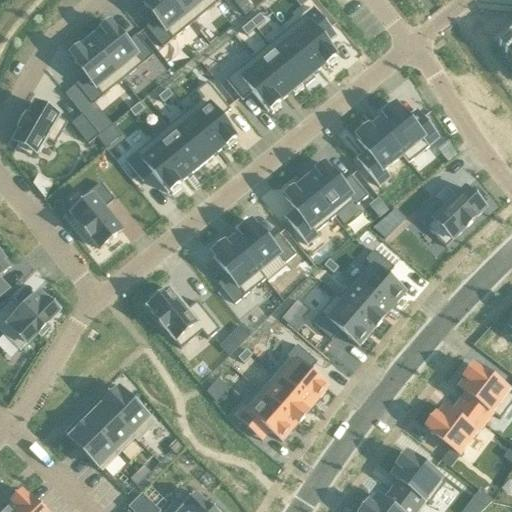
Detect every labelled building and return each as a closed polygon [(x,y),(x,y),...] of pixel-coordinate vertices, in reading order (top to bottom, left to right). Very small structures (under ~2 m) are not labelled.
[(140,0),(141,1),(140,1),(156,21),(146,29),(163,49),(193,25),(172,0),(140,0)] [(172,0),(193,25),(223,0),(222,0),(172,0)] [(293,0),(300,8),(310,0),(293,0)] [(313,10),(286,32),(319,72),(325,67),(326,67),(328,70),(337,63),(335,60),(335,59),(336,58),(326,46),(335,39),(336,38),(335,37),(330,30),(313,10)] [(260,15),(251,23),(256,29),(265,21),(260,15)] [(251,23),(241,30),(246,36),(256,29),(251,23)] [(98,29),(87,38),(123,82),(153,57),(136,37),(126,45),(110,25),(109,26),(101,32),(98,29)] [(286,32),(269,46),(302,86),(303,85),(306,88),(314,81),(312,78),(319,72),(286,32)] [(76,86),(65,95),(82,115),(92,107),(123,82),(87,38),(76,48),(78,51),(70,57),(71,58),(70,58),(86,78),(76,86)] [(269,46),(253,59),(285,99),(292,94),(295,97),(303,90),(301,87),(302,86),(269,46)] [(253,59),(225,81),(242,102),(252,94),(268,114),(269,112),(269,113),(270,112),(272,115),(281,108),(279,105),(285,99),(253,59)] [(202,100),(186,113),(219,153),(225,148),(226,148),(228,151),(237,144),(235,141),(235,140),(236,139),(220,120),(230,112),(207,84),(196,93),(202,100)] [(167,90),(158,98),(163,104),(173,97),(167,90)] [(19,132),(13,143),(18,146),(16,150),(30,158),(33,154),(38,157),(46,142),(55,146),(68,124),(34,105),(27,118),(19,132)] [(139,105),(130,112),(135,118),(144,111),(139,105)] [(384,119),(377,124),(403,157),(409,165),(439,140),(423,119),(418,113),(417,112),(415,113),(407,120),(397,108),(396,108),(395,107),(382,117),(384,119)] [(186,113),(170,127),(202,167),(219,153),(186,113)] [(83,116),(72,125),(88,146),(99,137),(83,116)] [(368,129),(356,139),(357,140),(356,141),(366,153),(356,161),(363,168),(379,189),(390,180),(384,172),(403,157),(377,124),(370,130),(368,129)] [(170,127),(153,141),(185,181),(202,167),(170,127)] [(153,141),(126,163),(142,183),(152,175),(168,195),(169,194),(170,194),(172,197),(181,190),(179,187),(179,186),(185,181),(153,141)] [(447,163),(456,156),(449,143),(438,151),(447,163)] [(313,170),(302,179),(334,219),(354,203),(357,206),(367,198),(351,178),(341,186),(325,166),(324,167),(316,173),(313,170)] [(285,199),(284,199),(300,219),(291,227),(307,247),(318,238),(315,235),(334,219),(302,179),(291,188),(293,192),(285,198),(285,199)] [(101,185),(68,212),(81,228),(91,240),(100,251),(122,233),(104,211),(114,202),(101,185)] [(435,200),(416,219),(446,249),(464,231),(476,220),(475,220),(485,210),(465,190),(445,210),(435,200)] [(240,236),(233,241),(259,274),(260,273),(279,258),(285,265),(295,257),(279,236),(269,244),(253,225),(252,226),(251,224),(238,234),(240,236)] [(220,244),(212,252),(214,254),(212,255),(213,257),(212,258),(228,277),(219,285),(235,306),(266,281),(260,273),(259,274),(233,241),(226,247),(224,245),(222,247),(220,244)] [(369,265),(354,283),(389,313),(405,295),(386,279),(394,269),(374,252),(366,262),(369,265)] [(0,256),(0,298),(2,296),(8,290),(0,281),(0,278),(9,269),(2,261),(4,260),(0,256)] [(329,261),(324,267),(333,275),(338,269),(329,261)] [(340,299),(339,300),(374,331),(384,320),(389,313),(354,283),(340,299)] [(152,306),(147,310),(155,318),(154,319),(165,332),(166,332),(181,351),(202,334),(208,341),(220,331),(197,303),(186,312),(170,292),(165,295),(162,292),(149,302),(152,306)] [(10,305),(0,314),(0,332),(20,352),(38,335),(41,338),(51,329),(48,325),(58,314),(61,310),(51,300),(47,303),(39,295),(20,314),(10,305)] [(336,296),(312,324),(331,342),(340,332),(359,349),(374,331),(339,300),(340,299),(336,296)] [(251,337),(240,327),(230,337),(239,346),(240,347),(251,337)] [(297,347),(273,374),(312,408),(328,391),(309,374),(317,364),(297,347)] [(246,351),(238,360),(243,365),(252,357),(246,351)] [(465,381),(459,389),(469,397),(461,407),(484,425),(492,415),(500,421),(511,404),(511,395),(476,368),(475,369),(473,368),(464,380),(465,381)] [(273,374),(258,392),(297,426),(298,426),(307,415),(312,408),(273,374)] [(118,390),(101,407),(101,408),(102,407),(135,440),(134,441),(138,444),(155,426),(118,390)] [(258,392),(235,419),(254,437),(260,442),(262,443),(263,442),(270,433),(282,444),(297,426),(258,392)] [(101,408),(86,423),(119,456),(134,441),(135,440),(102,407),(101,408)] [(435,417),(426,429),(427,431),(460,457),(484,425),(461,407),(453,418),(443,410),(437,418),(435,417)] [(86,423),(69,440),(102,473),(119,456),(86,423)] [(177,443),(170,450),(176,457),(184,450),(177,443)] [(511,446),(503,457),(511,463),(511,446)] [(398,469),(392,477),(402,485),(394,495),(415,511),(417,511),(425,503),(429,506),(445,484),(408,456),(406,455),(396,468),(398,469)] [(144,466),(137,473),(144,480),(151,473),(144,466)] [(137,473),(130,481),(136,487),(144,480),(137,473)] [(12,505),(8,509),(11,511),(42,511),(23,492),(11,504),(12,505)] [(174,511),(171,509),(168,511),(218,511),(211,505),(207,508),(193,494),(175,511),(174,511)] [(368,505),(362,511),(415,511),(394,495),(386,505),(376,498),(370,506),(368,505)] [(158,511),(142,496),(129,509),(132,511),(158,511)]
